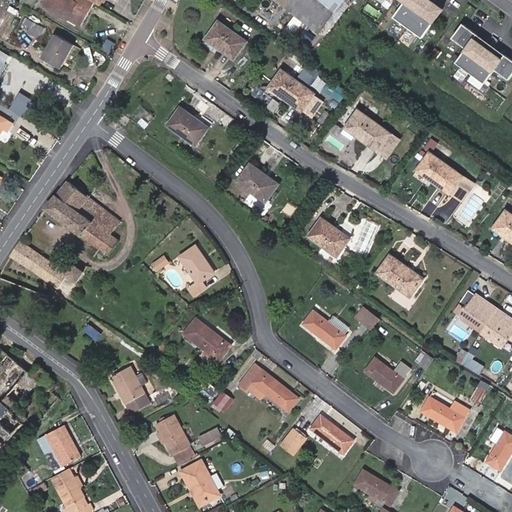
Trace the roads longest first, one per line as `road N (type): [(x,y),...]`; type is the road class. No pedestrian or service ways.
road 1 (residential): [(434,464),(266,341),(254,268),(216,214),(89,119)]
road 2 (residential): [(511,280),(317,162),(140,39)]
road 3 (residential): [(0,321),(86,381),(153,511)]
road 4 (tertiary): [(89,119),(0,252)]
